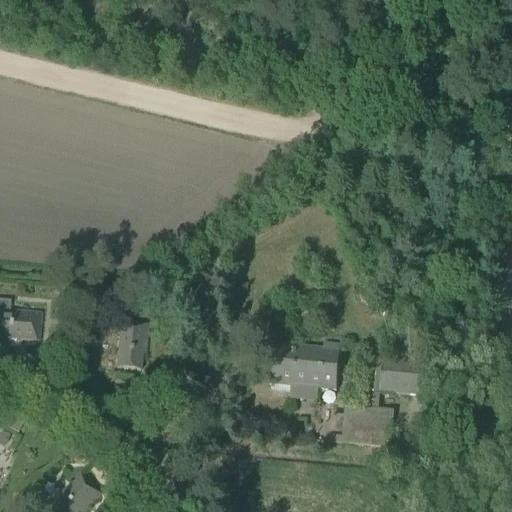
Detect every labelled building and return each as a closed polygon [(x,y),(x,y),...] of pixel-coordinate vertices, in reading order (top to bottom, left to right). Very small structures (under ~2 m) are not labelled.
[(0,340),(38,344),(40,317),(9,313),(10,304),(0,303),(0,340)] [(141,357),(145,358),(148,326),(120,323),(116,371),(140,373),(141,357)] [(269,386),(336,393),(339,348),(324,346),(323,351),(273,347),(269,386)] [(380,395),(436,400),(439,368),(383,363),(380,395)] [(342,446),(390,450),(393,414),(345,409),(342,446)] [(84,511),(101,497),(81,476),(46,510),(48,511),(84,511)]
